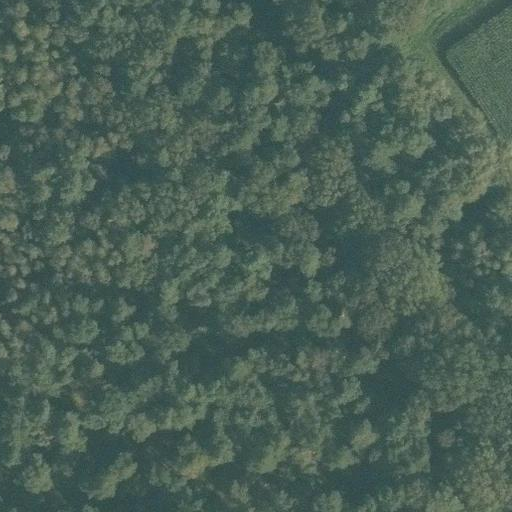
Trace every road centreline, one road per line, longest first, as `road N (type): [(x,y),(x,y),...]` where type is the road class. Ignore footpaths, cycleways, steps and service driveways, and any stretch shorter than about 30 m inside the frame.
road 1 (track): [(289,0),(306,83),(297,161),(509,499)]
road 2 (track): [(306,83),(364,73),(422,42),(469,0)]
road 3 (track): [(511,167),(422,42)]
